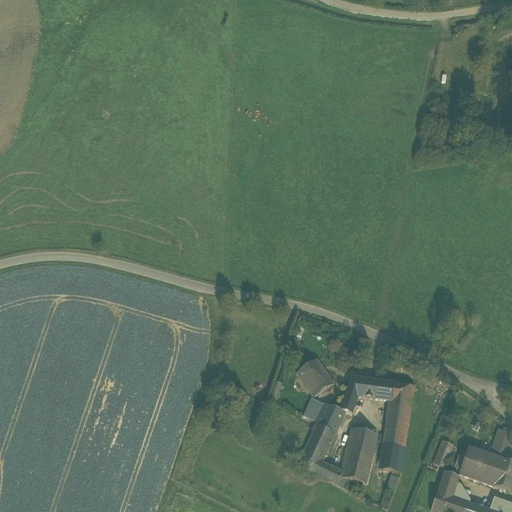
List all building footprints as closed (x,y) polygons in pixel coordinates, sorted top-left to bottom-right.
[(297,376),(313,400),(333,386),(317,362),(297,376)] [(344,404),(341,413),(345,415),(351,416),(357,399),(363,400),(365,383),(351,381),(344,404)] [(376,384),(365,383),(363,400),(374,401),(376,384)] [(384,385),(376,384),(374,401),(389,403),(384,442),(387,443),(382,472),(392,474),(401,476),(404,457),(414,389),(384,385)] [(303,418),(317,425),(325,408),(311,401),(303,418)] [(322,465),(345,415),(341,413),(325,408),(317,425),(316,427),(297,467),(346,492),(348,482),(349,479),(341,475),(322,465)] [(348,482),(366,487),(377,438),(351,431),(341,475),(349,479),(348,482)] [(489,458),(502,463),(510,437),(498,433),(489,458)] [(433,466),(444,470),(453,448),(442,444),(433,466)] [(461,478),(510,495),(511,488),(511,466),(502,463),(489,458),(470,452),(461,478)] [(391,480),(398,483),(401,476),(392,474),(390,480),(391,480)] [(431,511),(465,511),(468,505),(452,500),(457,486),(459,480),(444,475),(431,511)] [(391,480),(388,488),(395,491),(398,483),(391,480)] [(460,487),(457,486),(452,500),(468,505),(469,506),(470,503),(460,487)] [(380,510),(385,511),(387,511),(395,491),(388,488),(380,510)] [(511,511),(511,505),(494,499),(489,511),(511,511)]
